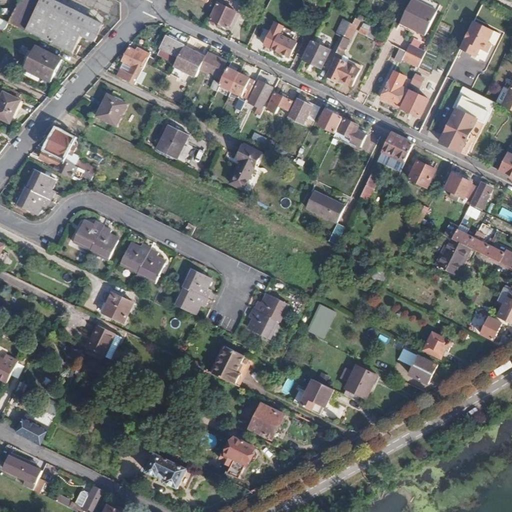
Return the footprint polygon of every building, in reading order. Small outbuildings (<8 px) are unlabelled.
[(18,0),(18,1),(84,33),(96,39),(104,22),(58,0),(18,0)] [(415,0),(412,0),(401,24),(426,36),(438,11),(415,0)] [(5,20),(76,54),(81,44),(79,43),(84,33),(18,1),(5,20)] [(212,21),(230,30),(237,14),(222,7),(224,4),(220,3),(212,21)] [(352,24),(345,39),(351,41),(361,22),(355,19),(352,24)] [(475,20),(462,48),(478,55),(481,48),(489,51),(493,43),(490,41),(496,30),(475,20)] [(344,21),(338,35),(345,39),(352,24),(344,21)] [(265,47),(273,51),(282,33),(284,29),(275,25),(265,47)] [(496,30),(490,41),(493,43),(496,44),(502,33),(496,30)] [(367,36),(376,40),(378,36),(369,32),(367,36)] [(282,33),(273,51),(290,59),(297,44),(284,37),(286,34),(282,33)] [(160,50),(180,58),(185,47),(166,37),(160,50)] [(345,39),(336,59),(339,60),(330,78),(339,83),(340,80),(347,65),(341,62),(351,41),(345,39)] [(316,43),(307,62),(323,69),(332,51),(316,43)] [(180,58),(176,67),(198,77),(202,71),(208,58),(185,47),(180,58)] [(35,48),(25,70),(52,83),(62,61),(35,48)] [(123,70),(119,77),(137,86),(148,64),(152,55),(142,51),(141,54),(131,49),(124,63),(133,68),(130,74),(123,70)] [(399,49),(395,60),(401,63),(406,51),(399,49)] [(407,53),(402,63),(405,65),(406,62),(419,68),(423,60),(407,53)] [(208,58),(202,71),(219,78),(215,88),(220,90),(221,88),(229,70),(225,68),(228,63),(209,54),(208,58)] [(347,65),(340,80),(345,83),(354,62),(350,60),(347,65)] [(354,62),(345,83),(354,87),(364,67),(354,62)] [(229,70),(221,88),(232,93),(240,75),(229,70)] [(240,75),(232,93),(242,98),(236,111),(241,113),(256,83),(240,75)] [(417,76),(414,84),(422,88),(426,80),(417,76)] [(261,83),(254,98),(261,101),(260,104),(262,105),(256,116),(262,119),(275,90),(261,83)] [(391,83),(383,101),(401,109),(409,90),(391,83)] [(467,88),(457,109),(461,111),(445,145),(462,153),(468,156),(470,152),(472,153),(497,103),(467,88)] [(4,93),(0,100),(0,119),(9,124),(21,102),(4,93)] [(413,93),(404,111),(423,119),(431,101),(413,93)] [(277,95),(269,111),(277,114),(281,107),(289,111),(293,103),(277,95)] [(113,99),(102,120),(122,129),(132,108),(113,99)] [(300,101),(291,119),(306,126),(312,115),(315,108),(300,101)] [(315,108),(312,115),(318,118),(322,109),(316,106),(315,108)] [(329,113),(322,128),(328,131),(337,135),(344,120),(329,113)] [(340,134),(353,140),(352,144),(359,147),(364,136),(357,132),(360,128),(346,121),(340,134)] [(175,129),(163,154),(182,163),(194,139),(175,129)] [(58,131),(49,150),(65,158),(69,150),(72,151),(73,149),(70,148),(74,139),(58,131)] [(254,133),(252,140),(263,144),(266,138),(254,133)] [(393,134),(379,162),(402,173),(416,145),(404,140),(393,134)] [(364,136),(359,147),(362,149),(368,137),(364,136)] [(268,140),(264,148),(273,152),(277,144),(268,140)] [(267,156),(248,146),(238,165),(246,168),(236,187),(248,193),(260,169),(267,156)] [(295,146),(290,157),(296,160),(301,149),(295,146)] [(330,147),(320,168),(330,172),(339,151),(330,147)] [(68,165),(66,168),(76,172),(79,167),(76,166),(64,160),(65,158),(49,150),(46,148),(41,158),(52,163),(58,166),(61,167),(63,163),(68,165)] [(511,154),(510,153),(501,172),(511,177),(511,154)] [(79,160),(76,166),(79,167),(94,175),(97,169),(79,160)] [(419,162),(410,181),(428,189),(437,171),(419,162)] [(55,171),(73,179),(76,172),(66,168),(68,165),(63,163),(61,167),(58,166),(55,171)] [(38,171),(29,188),(51,200),(52,200),(56,192),(50,189),(55,180),(55,179),(38,171)] [(473,184),(452,174),(450,178),(454,180),(449,191),(454,193),(451,199),(459,202),(461,197),(466,199),(467,198),(472,186),(473,184)] [(372,177),(362,197),(368,199),(378,177),(375,176),(374,179),(372,177)] [(480,190),(474,201),(472,205),(484,210),(493,190),(482,184),(480,190)] [(472,186),(467,198),(474,201),(480,190),(472,186)] [(28,188),(18,206),(36,215),(41,205),(46,208),(51,200),(29,188),(28,188)] [(316,193),(308,210),(338,224),(346,207),(316,193)] [(416,223),(422,225),(429,210),(422,207),(419,214),(412,211),(408,218),(416,223)] [(499,214),(511,220),(511,212),(503,208),(499,214)] [(84,223),(76,238),(94,248),(104,228),(105,226),(96,222),(94,228),(84,223)] [(483,224),(478,233),(483,235),(488,227),(483,224)] [(339,242),(346,228),(338,225),(332,238),(339,242)] [(104,228),(94,248),(94,249),(111,258),(119,242),(109,237),(112,232),(104,228)] [(459,232),(454,241),(470,249),(475,239),(459,232)] [(451,239),(438,267),(457,276),(466,258),(469,260),(473,250),(470,249),(454,241),(451,239)] [(470,249),(473,250),(486,256),(490,247),(475,239),(470,249)] [(131,246),(123,263),(141,272),(151,250),(152,248),(143,244),(140,250),(131,246)] [(486,256),(511,269),(511,253),(508,252),(506,255),(490,247),(486,256)] [(151,250),(141,272),(140,273),(158,282),(166,265),(156,260),(159,254),(151,250)] [(0,263),(0,270),(8,275),(11,269),(0,263)] [(192,269),(184,288),(185,289),(207,300),(212,291),(207,288),(211,278),(192,269)] [(499,301),(506,304),(499,317),(511,324),(511,290),(506,288),(499,301)] [(185,289),(176,307),(195,316),(200,306),(205,309),(209,301),(207,300),(185,289)] [(106,312),(126,322),(135,301),(115,291),(106,312)] [(260,303),(256,311),(279,323),(280,323),(289,305),(270,296),(265,305),(260,303)] [(319,304),(307,331),(326,339),(338,312),(319,304)] [(256,322),(251,332),(269,341),(279,323),(256,311),(255,311),(250,319),(256,322)] [(483,335),(496,341),(504,324),(497,321),(491,318),(483,335)] [(101,327),(89,350),(107,358),(118,335),(101,327)] [(426,350),(443,359),(451,342),(434,334),(426,350)] [(225,348),(212,375),(238,387),(243,376),(236,373),(244,358),(225,348)] [(0,353),(0,381),(10,387),(25,362),(12,355),(10,359),(0,353)] [(421,357),(412,376),(430,385),(439,366),(421,357)] [(244,358),(236,373),(243,376),(251,362),(244,358)] [(359,367),(347,390),(368,400),(379,377),(359,367)] [(337,392),(316,381),(306,400),(303,407),(323,417),(326,411),(328,411),(337,392)] [(22,395),(27,386),(21,383),(16,391),(22,395)] [(47,398),(35,420),(49,427),(61,405),(47,398)] [(264,405),(253,429),(275,439),(286,416),(264,405)] [(26,420),(19,435),(41,445),(47,431),(26,420)] [(224,462),(224,464),(232,467),(228,475),(241,481),(256,449),(234,438),(228,452),(229,453),(227,457),(224,462)] [(6,470),(37,485),(40,479),(44,471),(12,456),(6,470)] [(147,474),(158,479),(159,477),(167,481),(166,484),(179,490),(189,471),(156,456),(147,474)] [(37,485),(35,490),(41,493),(47,482),(40,479),(37,485)] [(59,502),(76,511),(78,511),(94,511),(105,491),(96,486),(93,492),(88,489),(84,490),(78,503),(63,495),(59,502)] [(102,511),(101,511),(126,511),(128,511),(109,502),(105,510),(103,509),(102,511)]
